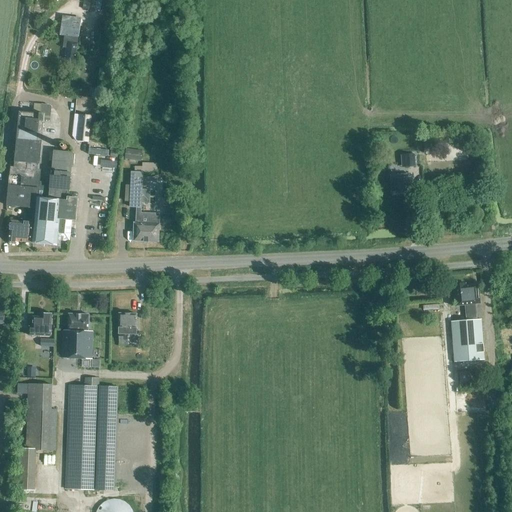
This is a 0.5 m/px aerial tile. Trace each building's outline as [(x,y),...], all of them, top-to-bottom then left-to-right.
[(84,0),(83,10),(101,13),(104,0),(84,0)] [(113,0),(104,0),(104,7),(112,9),(113,0)] [(75,61),(78,38),(81,19),(62,16),(60,36),(64,36),(63,48),(65,49),(64,56),(67,56),(66,60),(75,61)] [(40,114),(19,112),(14,167),(10,167),(9,185),(8,185),(7,206),(14,207),(36,209),(33,243),(57,246),(57,241),(69,242),(70,236),(72,221),(76,221),(78,199),(69,198),(73,153),(54,151),(52,172),(51,183),(40,182),(41,170),(39,170),(44,114),(40,114)] [(87,142),(90,116),(81,115),(78,141),(87,142)] [(431,143),(431,135),(421,136),(421,144),(431,143)] [(140,162),(141,152),(126,150),(125,160),(140,162)] [(116,169),(117,163),(101,161),(100,168),(116,169)] [(136,165),(136,171),(160,171),(160,162),(144,161),(144,165),(136,165)] [(131,173),(130,203),(130,208),(136,209),(136,224),(134,224),(133,242),(158,243),(159,225),(159,214),(142,214),(144,173),(131,173)] [(409,178),(408,174),(400,175),(400,179),(398,179),(399,195),(410,194),(409,178)] [(36,210),(26,209),(26,217),(35,218),(36,210)] [(24,222),(25,220),(18,219),(17,222),(11,221),(9,241),(10,242),(12,244),(15,245),(18,243),(19,243),(19,242),(31,243),(32,223),(24,222)] [(480,305),(478,284),(466,285),(466,283),(453,285),(453,290),(452,290),(454,307),(464,306),(466,321),(451,322),(454,363),(484,361),(481,320),(477,321),(476,305),(480,305)] [(51,328),(52,314),(42,314),(42,318),(33,317),(33,327),(29,327),(28,336),(50,337),(50,328),(51,328)] [(136,328),(136,315),(119,314),(118,328),(119,328),(118,346),(127,346),(128,335),(136,335),(136,328)] [(63,331),(62,359),(92,360),(93,332),(88,332),(89,315),(68,315),(68,331),(63,331)] [(141,371),(142,359),(134,359),(133,371),(141,371)] [(36,378),(36,368),(27,368),(27,378),(36,378)] [(459,384),(470,383),(469,372),(459,372),(459,384)] [(98,387),(99,379),(85,379),(84,387),(69,386),(65,489),(115,491),(118,388),(98,387)] [(51,410),(52,385),(28,385),(26,450),(18,450),(16,491),(34,492),(36,450),(55,451),(57,411),(51,410)] [(132,511),(132,510),(129,506),(125,502),(119,500),(114,499),(108,500),(103,503),(99,507),(97,511),(96,511),(132,511)]
